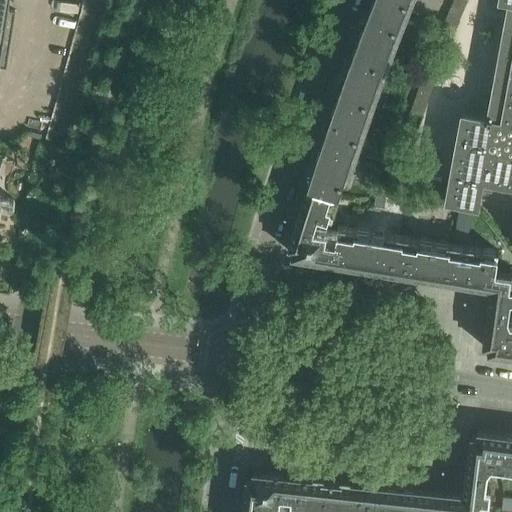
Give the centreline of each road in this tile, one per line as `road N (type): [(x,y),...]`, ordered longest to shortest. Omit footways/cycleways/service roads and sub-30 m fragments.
road 1 (residential): [(348,0),(278,197),(239,357)]
road 2 (residential): [(511,393),(239,357)]
road 3 (residential): [(0,326),(239,357)]
road 4 (residential): [(218,511),(239,357)]
